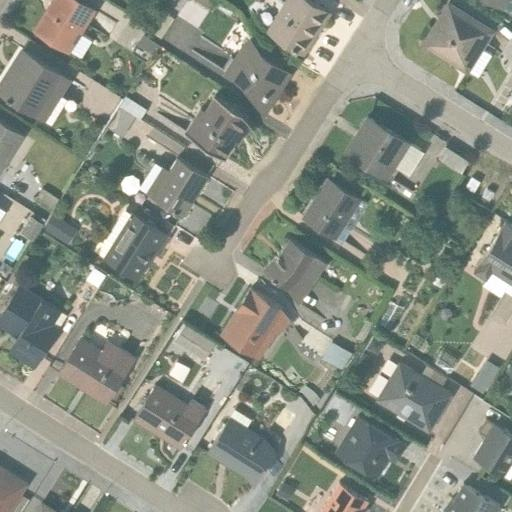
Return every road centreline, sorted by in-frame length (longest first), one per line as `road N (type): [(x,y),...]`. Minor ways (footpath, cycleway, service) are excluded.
road 1 (residential): [(215,266),(354,43)]
road 2 (residential): [(0,398),(179,511)]
road 3 (residential): [(511,141),(354,43)]
